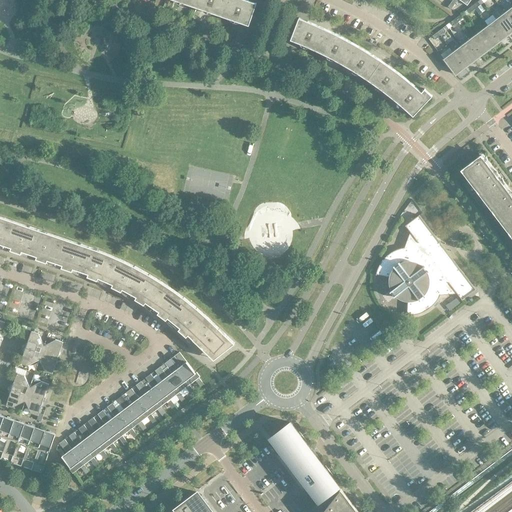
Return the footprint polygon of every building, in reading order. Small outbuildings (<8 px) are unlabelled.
[(174,0),(175,0),(174,0),(179,0),(186,2),(185,4),(202,9),(203,8),(213,11),(212,13),(249,25),(256,3),(247,0),(174,0)] [(511,31),(511,23),(504,13),(496,20),(507,35),(511,31)] [(307,21),(299,18),(290,40),(298,43),(309,47),(317,51),(325,55),(326,54),(336,59),(335,60),(343,64),(351,69),(351,68),(361,73),(360,75),(367,80),(375,85),(376,84),(385,90),(384,91),(391,97),(398,103),(399,101),(407,108),(406,110),(413,116),(429,99),(432,96),(424,89),(421,92),(418,89),(408,81),(402,76),(393,69),(388,65),(381,60),(373,55),(368,52),(358,46),(351,42),(340,36),(335,34),(327,30),(320,26),(307,21)] [(507,35),(496,20),(487,26),(499,41),(507,35)] [(453,28),(457,33),(462,29),(458,24),(453,28)] [(499,41),(487,26),(478,33),(490,48),(499,41)] [(490,48),(478,33),(470,39),(481,55),(490,48)] [(481,55),(470,39),(461,46),(468,55),(473,61),(481,55)] [(468,55),(461,46),(453,52),(464,68),(473,61),(468,55)] [(464,68),(453,52),(444,59),(455,74),(464,68)] [(478,153),(478,154),(479,155),(460,170),(465,176),(468,174),(475,183),(472,185),(481,197),(484,195),(491,204),(488,206),(497,218),(500,216),(503,220),(500,222),(511,238),(511,190),(510,189),(503,181),(502,177),(501,177),(496,171),(497,171),(494,168),(487,160),(486,156),(485,156),(482,153),(481,151),(480,151),(479,151),(478,151),(478,152),(478,153)] [(419,215),(416,217),(405,225),(410,232),(404,247),(403,248),(401,248),(400,248),(399,249),(397,249),(396,249),(395,250),(394,251),(393,251),(391,252),(390,253),(389,253),(388,254),(387,255),(386,256),(385,257),(384,258),(383,259),(383,260),(382,261),(381,262),(380,263),(380,264),(379,265),(378,266),(378,267),(377,269),(377,270),(376,271),(376,272),(376,274),(375,275),(376,275),(376,274),(390,277),(389,278),(389,279),(389,280),(389,281),(389,282),(389,283),(389,284),(390,285),(390,286),(390,287),(391,288),(391,289),(391,290),(390,291),(391,292),(392,291),(395,295),(394,296),(396,296),(397,296),(398,297),(398,298),(399,298),(400,298),(400,299),(401,299),(402,299),(403,300),(404,300),(405,300),(406,300),(407,301),(408,301),(431,283),(455,265),(451,260),(443,250),(441,245),(441,244),(419,215)] [(0,242),(12,247),(11,250),(21,254),(22,250),(38,255),(36,259),(47,263),(48,259),(63,264),(62,268),(72,271),(74,268),(89,273),(88,277),(97,280),(99,277),(114,283),(112,287),(121,292),(123,288),(137,296),(135,299),(144,305),(147,302),(160,311),(158,314),(166,320),(168,317),(181,327),(178,330),(186,336),(192,342),(193,340),(213,360),(234,343),(206,316),(196,308),(183,297),(174,290),(159,280),(149,274),(134,266),(124,261),(108,254),(97,249),(0,216),(0,242)] [(455,265),(431,283),(440,295),(457,293),(461,300),(463,299),(476,289),(460,269),(460,270),(455,265)] [(440,295),(431,283),(408,301),(407,314),(406,314),(406,315),(407,315),(408,315),(410,315),(411,315),(412,315),(414,315),(415,315),(416,314),(418,314),(419,314),(420,313),(421,313),(423,312),(424,312),(425,311),(426,310),(427,310),(428,309),(429,308),(430,307),(431,307),(432,306),(433,305),(434,304),(435,303),(436,302),(437,301),(437,300),(438,298),(439,297),(439,296),(440,295)] [(456,299),(445,307),(449,312),(460,304),(456,299)] [(31,331),(26,347),(41,352),(44,345),(39,334),(31,331)] [(55,340),(44,345),(41,352),(57,358),(63,342),(55,339),(55,340)] [(41,352),(26,347),(20,363),(28,365),(39,360),(41,352)] [(57,358),(41,352),(39,360),(44,370),(44,371),(52,374),(57,358)] [(195,373),(179,352),(174,356),(181,365),(177,369),(176,369),(188,385),(189,385),(195,380),(198,384),(202,382),(198,377),(200,376),(196,372),(195,373)] [(177,369),(169,359),(160,366),(167,376),(179,392),(185,387),(189,391),(192,389),(189,385),(188,385),(176,369),(177,369)] [(167,376),(160,366),(155,370),(162,380),(158,383),(157,383),(169,399),(170,399),(176,394),(179,399),(182,396),(179,392),(167,376)] [(17,373),(11,388),(27,394),(30,387),(24,376),(25,375),(17,373)] [(158,383),(150,374),(141,381),(148,390),(148,391),(160,407),(160,406),(166,402),(170,406),(173,403),(170,399),(169,399),(157,383),(158,383)] [(41,381),(30,387),(27,394),(43,399),(49,383),(41,381)] [(148,390),(141,381),(135,385),(143,394),(138,398),(150,414),(151,414),(157,409),(160,413),(163,411),(160,406),(160,407),(148,391),(148,390)] [(27,394),(11,388),(6,404),(14,407),(14,406),(25,401),(27,394)] [(138,398),(131,388),(122,395),(129,405),(141,421),(147,416),(150,420),(154,418),(151,414),(150,414),(138,398)] [(43,399),(27,394),(25,401),(30,412),(30,413),(38,415),(43,399)] [(129,405),(122,395),(116,399),(124,409),(119,412),(131,428),(138,423),(141,428),(144,425),(141,421),(129,405)] [(119,412),(112,403),(107,407),(114,416),(110,419),(109,420),(122,436),(122,435),(128,431),(131,435),(135,432),(131,428),(119,412)] [(110,419),(102,410),(93,417),(100,427),(112,443),(118,438),(122,442),(125,440),(122,435),(122,436),(109,420),(110,419)] [(14,420),(3,416),(0,426),(0,458),(0,459),(3,452),(0,451),(0,436),(7,441),(14,420)] [(100,427),(93,417),(88,421),(95,431),(91,434),(90,434),(102,450),(103,450),(109,445),(112,449),(116,447),(112,443),(100,427)] [(24,423),(14,420),(7,441),(3,452),(0,459),(11,462),(13,455),(5,453),(10,440),(17,444),(24,423)] [(338,486),(290,422),(270,437),(283,454),(279,457),(286,467),(288,465),(297,476),(295,477),(302,487),(306,484),(319,501),(338,486)] [(34,427),(24,423),(17,444),(13,455),(11,462),(21,466),(23,459),(15,456),(20,444),(27,447),(34,427)] [(91,434),(83,424),(78,428),(85,438),(81,441),(93,457),(99,452),(103,457),(106,454),(103,450),(102,450),(90,434),(91,434)] [(44,430),(34,427),(27,447),(23,459),(21,466),(31,469),(33,462),(25,460),(30,447),(37,451),(44,430)] [(55,434),(44,430),(37,451),(33,462),(31,469),(42,473),(44,466),(36,463),(41,451),(48,455),(55,434)] [(81,441),(74,432),(69,436),(71,439),(67,443),(71,448),(71,449),(83,465),(84,464),(90,460),(93,464),(96,461),(93,457),(81,441)] [(71,448),(67,443),(64,439),(59,443),(66,452),(61,456),(70,468),(69,469),(72,473),(80,467),(84,471),(87,469),(84,464),(83,465),(71,449),(71,448)] [(340,489),(333,498),(323,511),(322,511),(358,511),(340,488),(339,489),(340,489)] [(212,511),(204,502),(205,501),(205,500),(204,500),(202,501),(200,498),(201,497),(201,496),(201,495),(200,495),(200,494),(200,495),(197,493),(198,493),(198,492),(197,492),(196,492),(195,492),(195,493),(194,493),(194,494),(194,495),(194,496),(184,503),(171,511),(212,511)]
